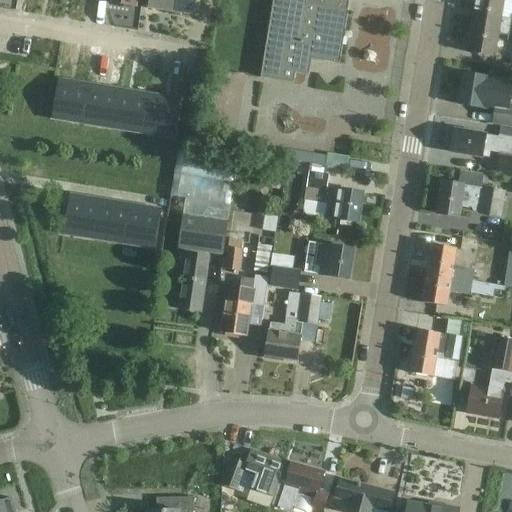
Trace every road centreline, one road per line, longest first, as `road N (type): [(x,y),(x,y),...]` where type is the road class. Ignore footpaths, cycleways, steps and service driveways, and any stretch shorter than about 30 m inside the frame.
road 1 (residential): [(364,429),(434,0)]
road 2 (residential): [(52,443),(212,416),(364,429)]
road 3 (residential): [(52,443),(0,246)]
road 4 (residential): [(0,21),(196,53)]
road 5 (residential): [(511,458),(364,429)]
